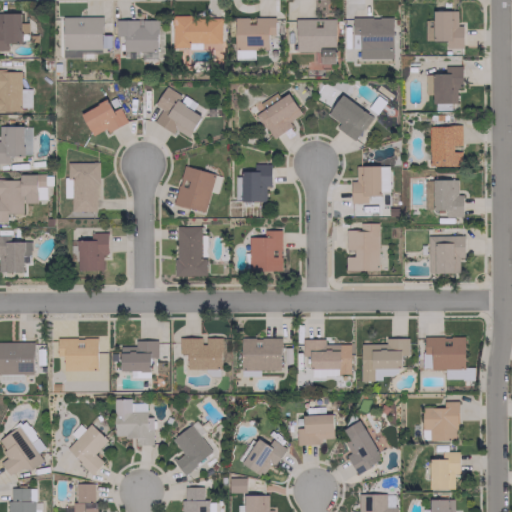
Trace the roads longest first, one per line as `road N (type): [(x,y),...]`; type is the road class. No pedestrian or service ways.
road 1 (residential): [(498,0),(493,511)]
road 2 (residential): [(0,301),(500,299)]
road 3 (residential): [(312,160),(312,300)]
road 4 (residential): [(139,163),(141,301)]
